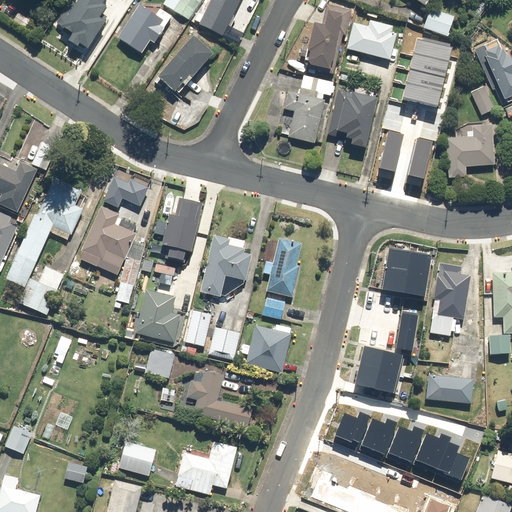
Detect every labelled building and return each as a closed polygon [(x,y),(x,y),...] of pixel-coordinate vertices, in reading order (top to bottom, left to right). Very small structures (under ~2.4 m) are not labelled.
[(72,32),(67,40),(76,45),(78,42),(88,48),(105,21),(99,17),(107,6),(102,3),(103,0),(76,0),(75,3),(69,0),(55,21),(72,32)] [(203,0),(167,0),(165,4),(191,20),(203,0)] [(225,36),(242,0),(212,0),(201,24),(225,36)] [(481,20),(492,6),(484,0),(480,0),(471,12),(481,20)] [(353,9),(328,4),(324,24),(318,22),(312,50),(314,51),(311,65),(314,69),(336,74),(343,38),(347,39),(353,9)] [(144,52),(152,40),(157,43),(174,16),(162,9),(158,15),(141,5),(120,37),(144,52)] [(433,8),(427,27),(449,34),(456,16),(433,8)] [(356,22),(349,48),(392,60),(399,34),(394,32),(395,26),(372,20),(370,26),(356,22)] [(502,35),(488,26),(481,35),(494,45),(502,35)] [(197,35),(161,76),(178,91),(192,74),(196,77),(217,53),(197,35)] [(418,39),(402,98),(438,107),(453,48),(418,39)] [(474,48),(500,106),(511,100),(511,60),(508,52),(506,53),(503,47),(499,49),(498,45),(487,50),(484,43),(474,48)] [(488,85),(473,92),(483,115),(498,108),(488,85)] [(356,94),(340,90),(329,134),(355,140),(354,144),(369,147),(381,98),(356,92),(356,94)] [(296,111),(290,136),(317,143),(327,100),(290,91),(286,109),(296,111)] [(475,126),(476,136),(448,138),(451,178),(469,177),(468,167),(498,164),(494,124),(475,126)] [(388,132),(380,167),(395,171),(404,135),(388,132)] [(418,139),(410,175),(425,178),(434,143),(418,139)] [(43,141),(33,164),(49,171),(59,148),(43,141)] [(0,203),(19,212),(39,169),(22,162),(18,171),(0,162),(0,192),(3,194),(0,201),(0,203)] [(115,176),(104,201),(117,207),(121,199),(141,208),(150,188),(130,178),(128,182),(115,176)] [(37,213),(8,279),(27,287),(55,226),(73,234),(85,208),(77,205),(84,190),(57,177),(40,215),(37,213)] [(170,213),(163,244),(192,252),(201,219),(196,218),(200,201),(180,196),(175,214),(170,213)] [(132,304),(147,244),(135,241),(139,233),(117,224),(122,214),(104,206),(80,259),(118,275),(124,259),(127,260),(117,300),(132,304)] [(0,267),(19,227),(10,223),(13,218),(0,211),(0,267)] [(216,235),(203,292),(222,296),(223,295),(227,296),(246,284),(246,280),(248,281),(254,254),(246,252),(247,248),(231,245),(232,238),(216,235)] [(304,243),(281,238),(269,291),(295,297),(302,266),(299,265),(304,243)] [(389,247),(382,288),(425,295),(432,254),(389,247)] [(452,335),(454,316),(465,318),(472,274),(463,273),(464,266),(441,262),(435,298),(441,299),(439,313),(435,312),(432,332),(452,335)] [(31,279),(22,303),(49,314),(65,274),(46,266),(40,282),(31,279)] [(511,271),(494,272),(495,316),(505,315),(505,332),(511,331),(511,271)] [(178,296),(149,289),(138,333),(176,342),(182,314),(174,312),(178,296)] [(268,298),(264,315),(283,319),(287,302),(268,298)] [(213,315),(195,310),(187,342),(206,346),(213,315)] [(402,311),(395,347),(412,350),(419,315),(402,311)] [(293,334),(257,325),(248,363),(284,372),(293,334)] [(242,334),(217,328),(211,354),(236,360),(242,334)] [(491,334),(492,353),(511,352),(511,334),(491,334)] [(73,340),(63,336),(56,353),(67,357),(73,340)] [(364,345),(355,383),(394,392),(403,355),(364,345)] [(176,355),(153,350),(148,372),(171,378),(176,355)] [(189,397),(199,400),(196,414),(250,427),(255,408),(220,400),(226,375),(206,370),(204,382),(193,380),(189,397)] [(430,374),(427,398),(472,402),(475,378),(430,374)] [(177,390),(164,386),(161,399),(174,402),(177,390)] [(344,416),(333,441),(356,451),(371,416),(360,412),(356,421),(344,416)] [(372,424),(362,448),(384,458),(399,424),(389,419),(385,429),(372,424)] [(7,446),(25,454),(34,433),(16,425),(7,446)] [(398,431),(387,456),(410,466),(425,431),(414,427),(410,437),(398,431)] [(426,438),(415,463),(438,472),(450,443),(453,438),(442,433),(438,443),(426,438)] [(158,449),(127,441),(121,468),(151,475),(158,449)] [(212,495),(215,484),(229,488),(239,447),(216,441),(211,459),(186,452),(178,486),(212,495)] [(459,447),(450,443),(438,472),(461,482),(470,459),(457,453),(459,447)] [(511,451),(500,449),(493,477),(511,481),(509,493),(511,493),(511,451)] [(71,462),(67,478),(85,483),(89,466),(71,462)] [(358,480),(347,476),(342,487),(341,486),(334,503),(354,511),(383,511),(386,507),(377,503),(388,475),(365,465),(358,480)] [(21,478),(7,475),(0,501),(0,511),(38,511),(43,496),(18,489),(21,478)] [(137,511),(144,486),(117,479),(108,511),(137,511)] [(509,511),(511,509),(511,502),(485,492),(476,511),(509,511)] [(448,511),(451,508),(432,500),(427,511),(448,511)]
